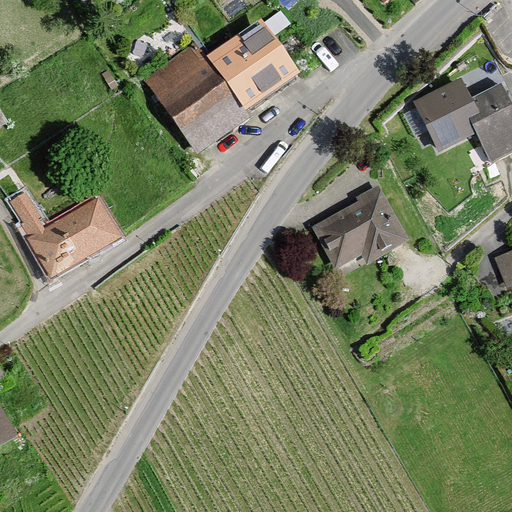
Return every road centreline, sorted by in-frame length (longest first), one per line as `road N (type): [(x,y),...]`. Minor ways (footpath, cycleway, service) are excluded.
road 1 (tertiary): [(371,80),(303,163),(89,511)]
road 2 (unclassified): [(0,338),(241,166),(328,85),(371,80)]
